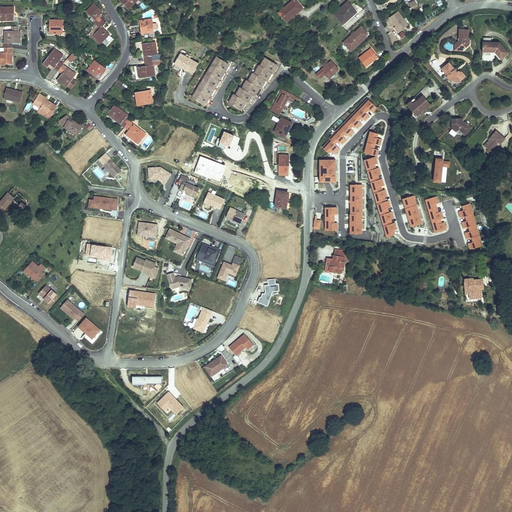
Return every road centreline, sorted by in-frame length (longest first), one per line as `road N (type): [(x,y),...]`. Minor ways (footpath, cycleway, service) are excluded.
road 1 (tertiary): [(306,198),(306,265),(292,316),(262,366),(177,437),(165,511)]
road 2 (residential): [(143,203),(247,247),(252,279),(232,323),(203,350),(173,361),(105,361)]
road 3 (residential): [(306,198),(339,198),(347,145),(383,115),(391,128),(383,164),(403,231),(431,240),(457,233)]
road 4 (tertiary): [(396,60),(316,134),(306,198)]
road 5 (residential): [(105,361),(127,220),(143,203)]
road 6 (residential): [(105,361),(82,352),(0,283)]
road 7 (residential): [(84,107),(126,51),(105,0)]
